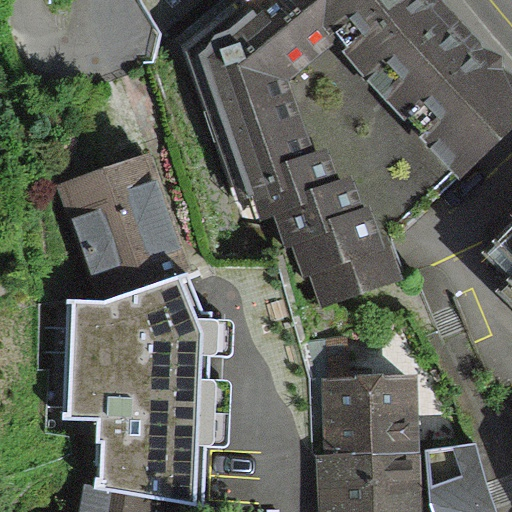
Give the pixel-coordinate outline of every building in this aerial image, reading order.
[(250,0),(262,14),(197,64),(246,207),(258,203),(289,190),(283,164),(318,150),(294,81),(341,45),(459,179),(511,130),(511,63),(458,0),(250,0)] [(289,190),(258,203),(265,224),(277,220),(287,243),(295,243),(305,279),(314,277),(322,304),(404,274),(390,243),(382,247),(370,208),(362,212),(349,177),(335,183),(324,148),(318,150),(283,164),(289,190)] [(111,308),(188,273),(149,153),(55,183),(93,307),(111,308)] [(499,287),(511,301),(511,222),(485,250),(509,276),(499,287)] [(98,420),(93,492),(169,496),(211,499),(222,315),(204,314),(188,273),(111,308),(93,307),(70,305),(63,418),(98,420)] [(415,446),(412,369),(320,373),(323,450),(415,446)] [(416,511),(415,446),(323,450),(324,511),(416,511)] [(489,511),(477,478),(433,493),(440,511),(489,511)] [(167,511),(169,496),(93,492),(79,489),(76,511),(167,511)]
